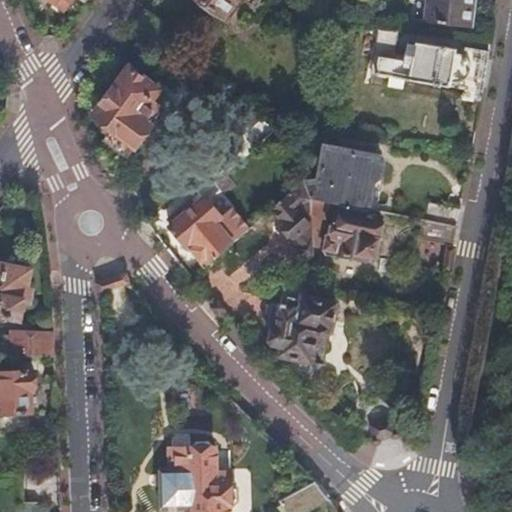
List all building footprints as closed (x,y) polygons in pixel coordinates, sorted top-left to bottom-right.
[(197,0),(225,21),(240,0),(197,0)] [(322,0),(317,0),(307,13),(324,25),(336,10),(322,0)] [(426,0),(424,22),(476,28),(479,0),(426,0)] [(131,31),(159,50),(173,30),(146,12),(131,31)] [(374,77),(483,94),(490,54),(417,44),(415,57),(397,55),(396,61),(376,58),(374,77)] [(131,69),(96,119),(106,125),(101,132),(105,134),(100,141),(128,162),(154,126),(147,121),(160,102),(155,98),(160,90),(131,69)] [(261,119),(241,106),(222,124),(237,141),(244,134),(261,119)] [(278,131),(261,119),(244,134),(257,149),(278,131)] [(322,182),(305,183),(307,197),(325,201),(338,203),(369,210),(374,183),(380,184),(385,158),(374,156),(375,148),(341,141),(340,149),(328,147),(322,182)] [(307,197),(305,183),(273,212),(292,230),(288,233),(313,259),(312,248),(307,197)] [(173,228),(207,268),(251,230),(234,211),(223,220),(206,200),(205,201),(200,195),(170,222),(174,227),(173,228)] [(325,201),(307,197),(312,248),(316,249),(325,201)] [(368,215),(369,210),(338,203),(332,234),(325,232),(321,253),(338,257),(339,252),(367,257),(368,252),(375,253),(382,217),(368,215)] [(458,228),(461,209),(429,203),(425,221),(458,228)] [(458,228),(425,221),(421,240),(454,247),(458,228)] [(0,319),(1,316),(21,319),(30,271),(0,265),(0,319)] [(272,325),(269,344),(280,346),(278,356),(320,365),(327,328),(332,329),(337,303),(305,296),(307,286),(285,282),(276,325),(272,325)] [(55,358),(54,334),(13,331),(11,355),(55,358)] [(0,413),(1,414),(2,421),(34,422),(33,392),(36,392),(35,370),(0,372),(0,413)] [(34,422),(2,421),(2,433),(34,430),(34,422)] [(229,511),(230,510),(232,510),(232,507),(235,507),(239,502),(238,488),(234,485),(231,485),(231,470),(216,470),(216,450),(212,450),(212,446),(208,442),(199,442),(195,446),(195,450),(172,450),(172,471),(162,471),(163,509),(186,509),(185,511),(229,511)] [(312,511),(332,501),(315,482),(281,502),(286,511),(312,511)]
